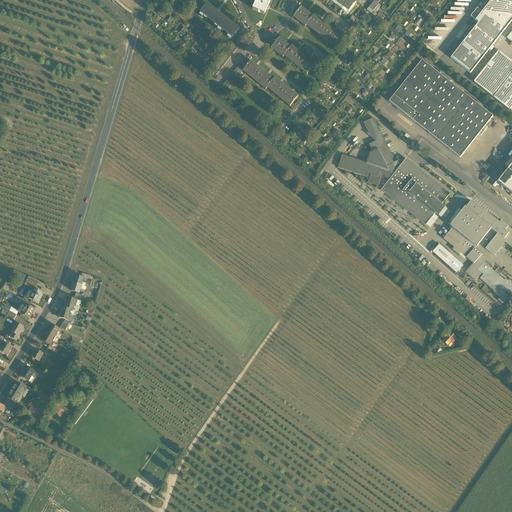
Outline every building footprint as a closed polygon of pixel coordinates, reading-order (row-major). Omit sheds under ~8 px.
[(259,0),(255,10),(265,15),(271,0),(259,0)] [(355,3),(351,0),(348,0),(344,6),(349,10),(355,3)] [(450,59),(470,74),(511,20),(511,0),(491,0),(481,12),(475,21),(478,23),(450,59)] [(227,35),(232,38),(239,30),(207,4),(200,13),(204,16),(205,15),(219,26),(218,27),(222,31),(223,30),(228,34),(227,35)] [(306,26),(307,24),(312,17),(301,8),(294,16),(297,18),(296,19),(303,25),(303,24),(306,26)] [(477,9),(470,17),(475,21),(481,12),(477,9)] [(205,15),(204,16),(218,27),(219,26),(205,15)] [(314,15),(312,17),(307,24),(309,26),(308,27),(329,43),(330,42),(334,45),(341,37),(314,15)] [(443,38),(432,30),(420,47),(432,54),(443,38)] [(284,57),(284,56),(290,48),(279,39),(272,47),(275,50),(274,51),(279,55),(280,54),(284,57)] [(211,72),(216,76),(238,47),(233,43),(229,49),(211,72)] [(291,46),(290,48),(284,56),(307,74),(314,65),(291,46)] [(473,83),(493,98),(511,74),(511,61),(498,51),(473,83)] [(223,92),(225,93),(235,80),(243,71),(250,62),(245,58),(230,77),(220,89),(223,92)] [(389,102),(460,158),(493,117),(422,60),(389,102)] [(266,89),(267,88),(273,80),(251,62),(250,61),(250,62),(243,71),(266,89)] [(511,74),(493,98),(511,113),(511,74)] [(274,78),(273,80),(267,88),(290,106),(297,97),(274,78)] [(369,145),(373,152),(374,155),(378,153),(388,171),(367,164),(342,156),(338,168),(369,179),(368,183),(378,187),(382,175),(384,176),(384,177),(389,181),(396,171),(395,170),(392,164),(394,164),(391,159),(393,158),(373,118),(363,123),(369,134),(367,135),(376,142),(369,145)] [(370,154),(367,164),(388,171),(378,153),(374,155),(373,152),(370,154)] [(511,156),(505,166),(508,169),(497,183),(511,194),(511,156)] [(405,159),(396,171),(389,181),(381,190),(426,226),(426,225),(434,215),(435,214),(438,216),(445,208),(441,205),(450,194),(405,159)] [(511,260),(504,254),(506,252),(501,247),(505,243),(511,248),(511,230),(511,231),(510,229),(508,231),(506,230),(508,227),(499,220),(497,222),(471,201),(465,208),(464,208),(461,212),(452,223),(449,227),(452,229),(443,240),(454,248),(452,250),(458,255),(460,253),(466,258),(473,264),(465,273),(469,276),(470,275),(472,277),(471,278),(475,281),(482,274),(482,273),(478,270),(484,264),(486,262),(492,266),(494,263),(501,269),(503,267),(505,269),(503,270),(511,277),(511,260)] [(445,208),(438,216),(441,218),(448,210),(445,208)] [(452,223),(461,212),(459,210),(450,221),(452,223)] [(438,218),(434,215),(426,225),(430,228),(438,218)] [(432,252),(447,266),(454,258),(439,245),(432,252)] [(463,266),(454,258),(447,266),(456,274),(463,266)] [(484,264),(478,270),(482,273),(482,274),(483,275),(480,279),(494,291),(493,292),(500,298),(498,300),(502,304),(509,297),(505,293),(506,291),(510,295),(511,292),(511,287),(509,285),(511,284),(505,279),(504,281),(486,265),(485,265),(484,264)] [(17,272),(16,273),(15,277),(16,278),(17,277),(24,280),(26,281),(25,284),(28,285),(29,282),(31,278),(30,278),(17,272)] [(75,276),(73,283),(81,286),(84,278),(75,276)] [(28,285),(36,288),(39,282),(31,278),(29,282),(28,285)] [(79,294),(81,286),(73,283),(71,291),(79,294)] [(29,300),(37,303),(40,299),(39,299),(41,294),(42,294),(34,290),(29,300)] [(66,300),(65,303),(76,306),(77,300),(73,299),(67,297),(67,298),(66,298),(66,300)] [(64,306),(64,308),(72,310),(74,311),(76,306),(65,303),(64,305),(64,306)] [(21,314),(29,319),(32,315),(31,315),(32,312),(33,313),(34,310),(28,307),(26,305),(25,307),(21,314)] [(60,313),(71,316),(72,310),(64,308),(62,307),(62,308),(61,308),(60,310),(61,310),(60,313)] [(16,315),(9,311),(7,317),(13,321),(16,315)] [(69,321),(71,316),(60,313),(59,315),(58,317),(59,317),(59,318),(65,320),(69,321)] [(436,322),(443,328),(447,324),(440,318),(436,322)] [(65,331),(69,324),(64,323),(63,322),(60,328),(65,331)] [(18,337),(19,336),(21,332),(22,332),(24,329),(23,329),(24,328),(15,323),(10,332),(13,334),(18,337)] [(51,324),(46,333),(55,337),(59,329),(51,324)] [(50,345),(55,337),(46,333),(42,340),(50,345)] [(447,345),(449,347),(450,345),(455,340),(453,338),(454,337),(450,333),(449,334),(447,333),(444,336),(441,339),(443,341),(443,342),(447,345)] [(0,350),(0,351),(7,356),(12,348),(4,343),(0,350)] [(32,358),(38,362),(43,354),(36,350),(32,358)] [(21,377),(28,382),(32,376),(35,372),(26,367),(24,371),(21,377)] [(57,374),(63,377),(66,372),(60,368),(57,374)] [(12,401),(16,403),(19,399),(18,399),(22,392),(23,392),(25,388),(17,383),(13,389),(12,389),(11,391),(11,392),(7,398),(12,401)] [(28,414),(32,417),(41,402),(34,398),(26,413),(28,414)] [(7,402),(5,405),(13,410),(17,412),(19,409),(7,402)] [(0,415),(0,418),(7,422),(10,418),(13,410),(5,405),(4,406),(4,407),(0,415)] [(5,434),(17,439),(19,434),(8,429),(5,434)]
